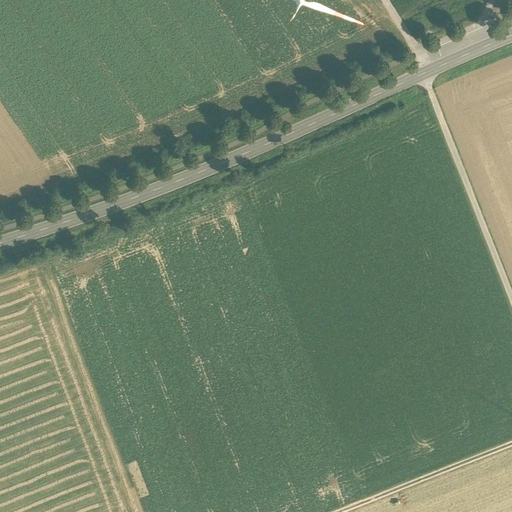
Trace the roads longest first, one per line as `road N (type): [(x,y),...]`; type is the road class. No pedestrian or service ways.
road 1 (secondary): [(0,245),(191,178),(511,39)]
road 2 (track): [(422,76),(511,293)]
road 3 (track): [(511,447),(346,511)]
